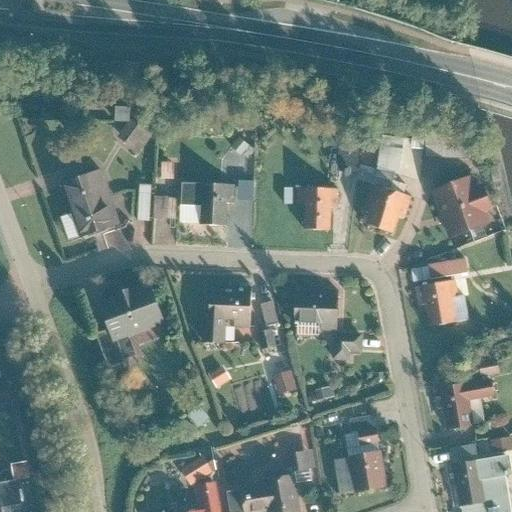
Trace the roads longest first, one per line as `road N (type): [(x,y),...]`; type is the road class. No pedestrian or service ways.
road 1 (residential): [(423,507),(374,270),(176,257),(35,292)]
road 2 (secondary): [(511,86),(281,35),(0,3)]
road 3 (residential): [(35,292),(77,402),(101,511)]
